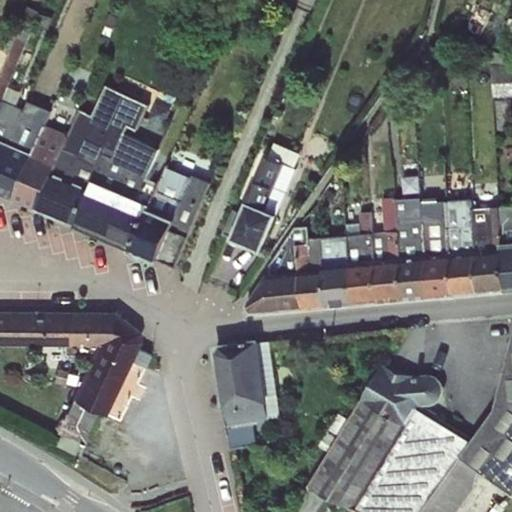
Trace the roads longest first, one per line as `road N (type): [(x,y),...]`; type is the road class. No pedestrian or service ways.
road 1 (residential): [(165,313),(245,325),(511,302)]
road 2 (residential): [(213,511),(165,313)]
road 3 (residential): [(165,313),(74,279),(0,282)]
